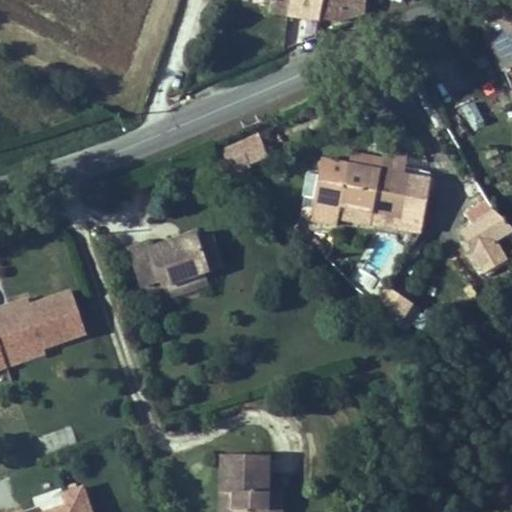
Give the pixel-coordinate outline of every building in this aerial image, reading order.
[(275,10),(276,0),(240,0),(240,3),(275,10)] [(273,16),(289,19),(292,0),(276,0),(275,10),(273,16)] [(292,0),(289,19),(322,22),(325,0),(292,0)] [(325,0),(322,22),(366,20),(368,0),(325,0)] [(511,14),(484,27),(511,85),(511,14)] [(258,133),(221,148),(233,175),(269,160),(258,133)] [(408,217),(416,177),(321,158),(313,198),(340,203),(338,216),(373,223),(376,211),(408,217)] [(465,212),(471,224),(457,231),(480,276),(506,262),(490,231),(496,228),(483,204),(465,212)] [(154,243),(134,251),(148,289),(173,280),(176,286),(232,266),(222,236),(206,242),(203,233),(157,250),(154,243)] [(373,303),(403,329),(416,313),(386,287),(373,303)] [(86,331),(72,290),(31,305),(7,313),(5,306),(0,307),(0,346),(6,365),(24,359),(21,350),(42,343),(43,347),(86,332),(86,331)] [(7,313),(31,305),(28,298),(5,306),(7,313)] [(24,359),(45,352),(43,347),(42,343),(21,350),(24,359)] [(497,511),(501,511),(503,510),(504,511),(511,511),(511,456),(497,470),(488,460),(475,471),(487,484),(479,491),(497,511)] [(273,459),(222,457),(220,499),(236,499),(235,511),(285,511),(286,495),(272,494),(273,459)] [(92,511),(85,490),(62,497),(66,509),(55,511),(22,511),(18,511),(92,511)] [(219,511),(235,511),(236,499),(220,499),(219,511)]
